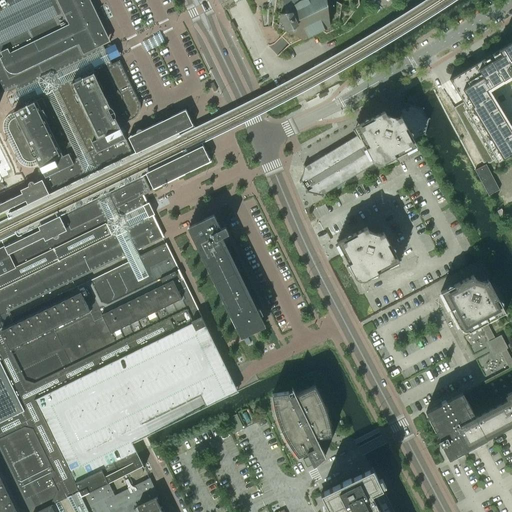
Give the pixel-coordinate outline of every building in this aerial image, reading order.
[(115,209),(116,208),(103,181),(97,168),(91,156),(78,130),(68,109),(67,107),(66,104),(59,89),(60,84),(81,74),(92,69),(109,61),(106,55),(104,49),(102,46),(103,45),(102,44),(104,43),(106,42),(107,39),(107,37),(104,32),(105,32),(105,31),(104,31),(100,22),(101,22),(100,21),(99,21),(95,13),(96,12),(90,0),(0,0),(0,84),(4,93),(16,87),(17,91),(20,97),(23,102),(42,93),(47,95),(54,109),(61,122),(67,135),(73,148),(79,161),(92,187),(105,214),(115,209)] [(275,0),(271,27),(289,45),(320,30),(326,34),(344,25),(359,5),(358,0),(275,0)] [(455,76),(449,80),(456,91),(463,103),(459,105),(454,108),(453,108),(458,116),(470,140),(483,163),(490,163),(496,160),(497,163),(498,164),(506,160),(511,155),(511,41),(507,45),(498,51),(476,64),(460,74),(455,76)] [(142,174),(150,170),(142,152),(133,156),(131,152),(127,143),(123,135),(119,126),(127,122),(132,120),(133,119),(135,119),(136,118),(137,116),(138,115),(138,114),(139,113),(140,111),(140,110),(140,108),(140,107),(140,105),(140,104),(139,102),(139,101),(126,75),(124,71),(123,71),(121,67),(119,65),(117,64),(114,64),(112,65),(112,64),(111,65),(109,61),(92,69),(81,74),(60,84),(59,89),(66,104),(67,107),(68,109),(78,130),(91,156),(97,168),(103,181),(116,208),(143,195),(150,192),(144,178),(142,174)] [(42,93),(23,102),(25,107),(13,112),(15,115),(12,117),(10,118),(9,119),(7,121),(6,123),(6,125),(6,128),(6,130),(7,132),(19,158),(20,160),(22,162),(24,163),(26,164),(28,164),(30,164),(33,164),(35,163),(37,162),(39,165),(42,173),(44,175),(45,178),(53,195),(44,199),(45,200),(36,204),(34,208),(33,213),(35,217),(39,219),(43,220),(52,215),(53,217),(62,213),(69,227),(70,230),(105,214),(92,187),(79,161),(73,148),(67,135),(61,122),(54,109),(47,95),(42,93)] [(376,163),(378,164),(379,164),(380,164),(381,164),(382,164),(383,163),(385,163),(417,146),(414,140),(424,134),(425,135),(426,134),(425,133),(428,120),(430,119),(429,117),(428,118),(422,109),(424,108),(423,107),(421,108),(408,105),(407,103),(406,104),(407,105),(397,112),(400,117),(396,118),(387,115),(384,111),(371,118),(370,118),(366,118),(363,122),(354,127),(358,134),(305,167),(304,165),(303,166),(304,167),(301,181),(299,182),(300,183),(301,182),(307,191),(305,192),(306,193),(307,192),(321,196),(322,197),(323,196),(322,195),(375,163),(376,163)] [(128,138),(129,140),(136,154),(138,153),(142,152),(153,146),(161,165),(150,170),(147,171),(145,172),(152,187),(153,189),(161,185),(163,186),(165,186),(167,185),(167,182),(204,164),(210,162),(203,147),(201,143),(195,130),(185,110),(142,131),(140,130),(138,130),(136,132),(136,134),(128,138)] [(153,146),(142,152),(150,170),(161,165),(153,146)] [(488,196),(489,195),(499,190),(491,175),(491,174),(486,165),(485,165),(485,166),(483,167),(476,171),(488,196)] [(115,209),(117,214),(123,216),(134,211),(142,207),(147,204),(145,199),(143,195),(116,208),(115,209)] [(0,237),(2,242),(8,254),(32,242),(31,240),(29,236),(20,240),(13,227),(5,210),(14,206),(12,202),(11,199),(7,201),(0,204),(0,237)] [(0,345),(7,343),(0,329),(0,323),(12,318),(9,312),(23,305),(43,295),(62,286),(75,280),(81,277),(101,267),(120,258),(131,253),(163,237),(159,229),(156,222),(155,220),(154,219),(152,214),(151,212),(149,208),(149,207),(147,204),(142,207),(134,211),(123,216),(117,214),(115,209),(105,213),(108,219),(107,220),(106,223),(106,224),(75,240),(60,247),(42,255),(16,268),(15,269),(0,275),(0,345)] [(502,222),(504,221),(507,219),(501,209),(498,211),(497,211),(502,222)] [(105,214),(70,230),(75,240),(106,224),(106,223),(107,220),(108,219),(105,213),(105,214)] [(257,311),(222,237),(228,234),(225,227),(218,230),(211,216),(189,227),(194,237),(193,237),(242,336),(264,325),(258,311),(257,311)] [(0,275),(15,269),(16,268),(42,255),(60,247),(75,240),(70,230),(69,227),(57,233),(58,234),(59,235),(59,236),(58,237),(58,238),(57,238),(56,239),(55,239),(54,238),(53,238),(53,237),(53,236),(53,235),(46,238),(44,234),(42,230),(29,236),(31,240),(32,242),(8,254),(2,242),(0,237),(0,275)] [(337,243),(354,275),(355,276),(355,277),(356,278),(357,279),(358,279),(360,280),(361,280),(362,280),(363,280),(364,280),(366,279),(367,279),(399,262),(394,253),(395,253),(395,248),(391,246),(383,232),(379,234),(369,231),(367,227),(353,234),(348,234),(346,238),(337,243)] [(83,283),(83,284),(86,290),(85,291),(87,294),(87,295),(83,296),(90,311),(91,312),(99,308),(155,281),(148,268),(172,256),(165,243),(152,250),(139,256),(100,276),(84,284),(83,283)] [(155,281),(99,308),(102,314),(111,333),(112,335),(113,335),(121,331),(138,322),(147,318),(156,314),(165,310),(174,305),(191,297),(184,280),(183,280),(182,277),(180,273),(172,256),(148,268),(155,281)] [(509,368),(511,366),(511,362),(505,349),(507,348),(500,336),(494,340),(485,323),(505,312),(488,279),(483,282),(475,279),(473,275),(453,285),(449,285),(446,289),(440,292),(460,329),(465,326),(468,332),(481,325),(490,341),(488,342),(495,354),(501,351),(509,368)] [(25,311),(12,318),(0,323),(0,329),(7,343),(10,349),(11,351),(38,338),(47,334),(55,330),(54,328),(63,323),(72,319),(81,315),(90,311),(83,296),(87,295),(87,294),(85,291),(85,290),(86,290),(83,284),(69,290),(42,303),(34,307),(25,311)] [(38,338),(11,351),(10,349),(7,343),(0,345),(0,460),(2,464),(6,473),(15,491),(23,508),(25,511),(36,511),(51,505),(53,504),(57,511),(58,511),(139,511),(137,507),(156,498),(158,497),(156,491),(149,478),(149,479),(140,461),(117,414),(222,363),(204,326),(204,322),(197,308),(196,306),(193,299),(191,297),(174,305),(165,310),(156,314),(147,318),(138,322),(121,331),(113,335),(112,335),(111,333),(102,314),(99,308),(91,312),(90,311),(81,315),(72,319),(63,323),(54,328),(55,330),(47,334),(38,338)] [(161,394),(118,414),(132,443),(200,410),(238,392),(234,383),(232,380),(228,371),(224,363),(223,363),(161,394)] [(511,366),(509,368),(466,391),(479,416),(475,418),(484,435),(492,431),(492,433),(509,424),(508,423),(511,420),(511,366)] [(296,453),(298,456),(307,452),(313,464),(312,465),(313,465),(325,455),(325,456),(325,455),(316,437),(332,435),(331,431),(330,427),(330,423),(329,419),(328,415),(327,411),(325,407),(324,403),(322,399),(320,396),(319,392),(317,388),(314,385),(295,394),(292,388),(293,390),(288,392),(288,391),(272,393),(273,399),(273,403),(274,407),(275,411),(276,415),(278,419),(279,423),(281,427),(282,431),(284,435),(286,439),(288,442),(291,446),(293,449),(296,453)] [(486,439),(484,435),(475,418),(462,393),(446,401),(445,400),(441,402),(442,404),(426,412),(440,439),(438,440),(440,446),(441,445),(449,459),(486,439)] [(236,414),(226,419),(233,433),(243,429),(236,414)] [(0,511),(57,511),(53,504),(51,505),(36,511),(25,511),(23,508),(15,491),(6,473),(2,464),(0,460),(0,511)] [(384,511),(375,492),(379,490),(382,488),(372,468),(320,493),(329,511),(333,511),(338,510),(338,511),(384,511)] [(165,511),(158,497),(156,498),(137,507),(139,511),(165,511)]
